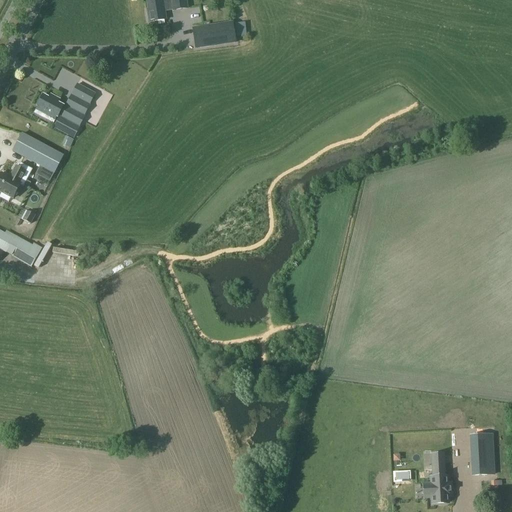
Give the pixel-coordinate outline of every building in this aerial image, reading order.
[(146,0),(148,13),(147,13),(146,14),(147,22),(149,23),(166,20),(164,11),(173,10),(173,11),(187,8),(185,0),(146,0)] [(232,23),(193,29),(196,49),(235,43),(232,23)] [(236,37),(247,35),(245,23),(235,24),(236,37)] [(89,104),(95,94),(77,84),(54,128),(73,138),(80,127),(79,127),(85,116),(84,115),(90,105),(89,104)] [(68,99),(62,96),(60,100),(51,95),(50,98),(44,95),(37,107),(38,107),(35,113),(54,123),(57,117),(58,118),(68,99)] [(22,133),(13,152),(40,166),(36,174),(48,180),(52,173),(54,174),(64,156),(22,133)] [(74,140),(65,136),(62,144),(70,148),(74,140)] [(0,191),(13,199),(20,185),(23,186),(32,170),(20,163),(18,168),(16,167),(12,175),(13,176),(11,179),(1,174),(0,175),(0,191)] [(30,224),(35,215),(28,211),(23,220),(30,224)] [(0,256),(3,251),(32,267),(42,248),(33,243),(32,245),(7,231),(6,234),(0,230),(0,256)] [(494,475),(492,436),(473,437),(475,476),(494,475)] [(447,485),(447,477),(445,477),(444,454),(432,455),(433,478),(431,478),(431,485),(424,486),(425,498),(432,497),(432,504),(448,503),(448,495),(449,495),(449,493),(449,485),(447,485)]
